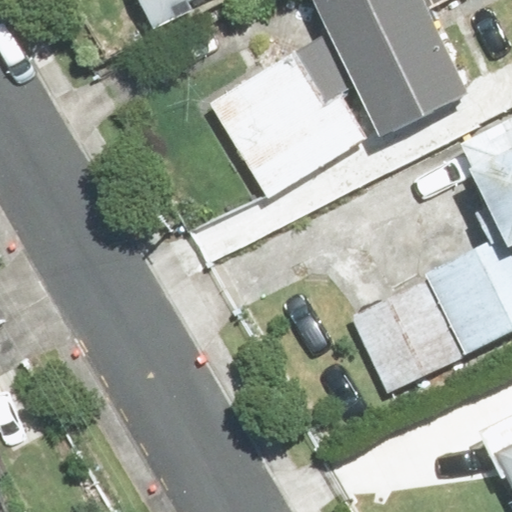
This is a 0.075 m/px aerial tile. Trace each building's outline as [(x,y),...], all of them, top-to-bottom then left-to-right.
[(194,0),(202,15),(231,0),(194,0)] [(511,86),(469,0),(343,0),(414,142),(511,93),(511,86)] [(331,37),(219,92),(271,197),(383,142),(331,37)] [(511,231),(355,309),(397,394),(511,337),(511,118),(479,135),(511,200),(511,231)] [(243,177),(216,131),(181,152),(208,198),(243,177)]
